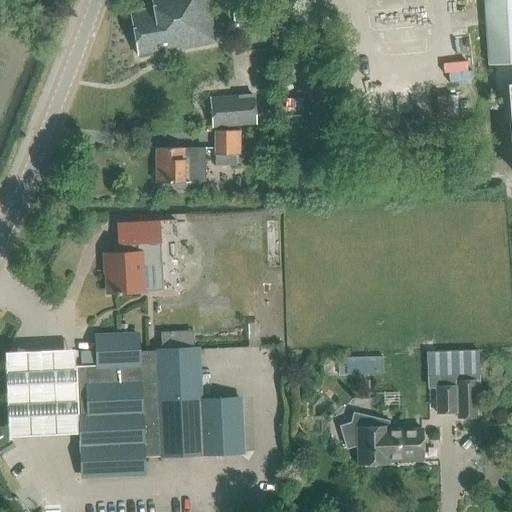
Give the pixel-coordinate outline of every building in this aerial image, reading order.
[(26,0),(27,12),(61,9),(59,0),(26,0)] [(141,57),(215,45),(208,1),(204,2),(203,0),(153,0),(155,10),(134,13),(141,57)] [(511,0),(482,0),(487,66),(511,64),(511,0)] [(458,78),(443,85),(450,102),(466,95),(458,78)] [(210,101),(211,129),(254,127),(253,99),(210,101)] [(235,135),(217,134),(217,154),(217,155),(236,156),(236,154),(235,135)] [(156,183),(204,184),(205,150),(157,150),(156,183)] [(240,155),(236,154),(236,156),(217,155),(217,154),(215,154),(215,164),(231,164),(231,169),(240,169),(240,163),(240,155)] [(117,253),(105,253),(107,293),(141,291),(140,253),(147,253),(147,236),(117,238),(117,253)] [(97,366),(77,367),(79,392),(88,392),(90,422),(79,423),(80,433),(82,480),(144,477),(143,458),(162,457),(159,406),(157,351),(137,352),(136,333),(96,335),(97,366)] [(160,351),(157,351),(159,406),(162,457),(224,454),(241,454),(239,397),(201,399),(199,349),(192,350),(160,351)] [(436,388),(436,387),(456,386),(456,381),(475,380),(479,380),(478,351),(427,352),(428,388),(436,388)] [(80,438),(76,352),(4,356),(8,442),(80,438)] [(475,380),(456,381),(456,386),(457,412),(457,418),(477,417),(475,380)] [(457,412),(456,386),(436,387),(436,388),(437,413),(457,412)] [(352,423),(341,426),(347,448),(357,445),(358,464),(388,463),(388,461),(423,459),(421,429),(388,430),(388,421),(354,414),(352,423)]
